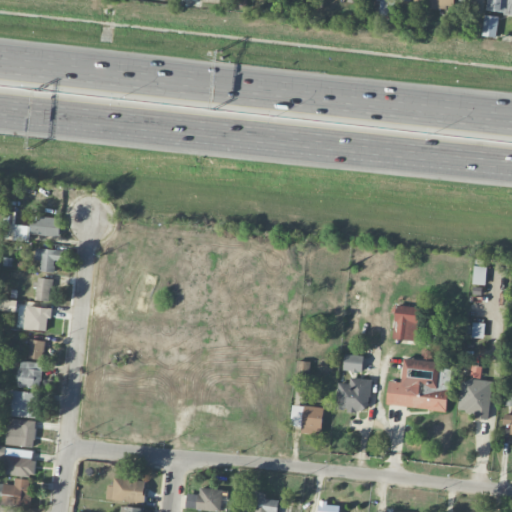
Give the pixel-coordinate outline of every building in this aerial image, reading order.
[(247,0),(234,0),(233,10),(246,11),(247,0)] [(392,0),(377,0),(377,14),(392,15),(392,0)] [(455,9),(454,0),(429,0),(429,9),(455,9)] [(511,0),(487,0),(486,12),(511,13),(511,0)] [(498,16),(483,16),(482,36),(497,37),(498,16)] [(31,223),(30,235),(59,236),(60,218),(37,217),(37,223),(31,223)] [(30,227),(9,224),(7,238),(28,242),(30,227)] [(55,261),(61,261),(62,250),(35,249),(35,261),(40,261),(39,272),(54,272),(55,261)] [(484,285),(487,267),(475,266),(472,284),(484,285)] [(50,302),(52,279),(37,278),(34,300),(50,302)] [(417,341),(418,307),(395,306),(393,340),(417,341)] [(47,318),(52,318),(52,308),(25,307),(24,330),(47,331),(47,318)] [(45,341),(30,340),(29,359),(43,360),(45,341)] [(362,372),(363,356),(344,355),(343,371),(362,372)] [(451,370),(440,368),(441,362),(404,358),(401,383),(388,381),(386,405),(447,411),(451,370)] [(41,388),(42,362),(19,361),(18,387),(41,388)] [(337,411),(370,411),(371,379),(352,379),(351,384),(337,383),(337,411)] [(461,379),(458,414),(489,416),(492,382),(461,379)] [(12,417),(37,418),(38,393),(13,392),(12,417)] [(301,427),(301,434),(322,435),(323,407),(291,406),(290,426),(301,427)] [(511,415),(504,414),(503,425),(511,425),(510,435),(511,435),(511,415)] [(37,421),(10,418),(7,444),(34,447),(37,421)] [(35,477),(36,458),(5,456),(3,474),(35,477)] [(146,481),(114,478),(113,487),(108,486),(106,499),(144,503),(146,481)] [(31,480),(15,479),(15,485),(1,484),(0,501),(0,504),(30,506),(31,480)] [(221,511),(222,489),(198,488),(197,511),(221,511)] [(254,511),(277,511),(278,500),(265,499),(265,495),(256,494),(254,511)] [(339,511),(339,506),(327,506),(327,501),(318,501),(317,511),(339,511)]
